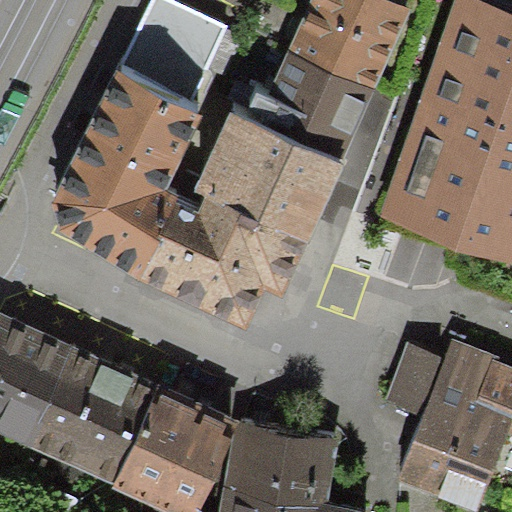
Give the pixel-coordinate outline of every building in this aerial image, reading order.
[(183,0),(146,0),(127,47),(198,77),(224,18),(183,0)] [(305,0),(292,31),(374,66),(402,0),(305,0)] [(511,0),(453,0),(385,198),(509,240),(511,230),(511,0)] [(265,93),(347,128),(374,66),(292,31),(265,93)] [(64,202),(146,247),(178,173),(182,163),(172,158),(205,80),(198,77),(127,47),(117,42),(57,181),(64,202)] [(209,162),(309,205),(313,207),(347,128),(265,93),(233,79),(199,157),(209,162)] [(309,205),(209,162),(200,182),(178,173),(146,247),(144,252),(266,305),(309,205)] [(75,328),(0,295),(0,416),(29,429),(75,328)] [(426,401),(400,465),(476,496),(507,418),(511,420),(511,350),(455,328),(450,342),(407,325),(383,384),(426,401)] [(75,328),(29,429),(113,467),(158,366),(75,328)] [(158,366),(113,467),(193,502),(238,401),(158,366)] [(340,424),(239,406),(229,468),(329,485),(340,424)] [(329,485),(229,468),(220,511),(347,511),(352,489),(329,485)]
